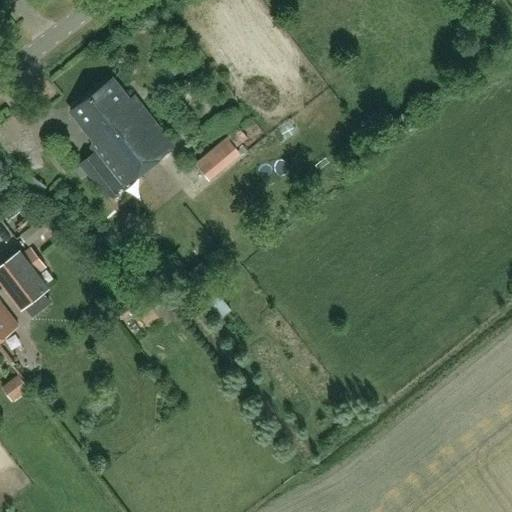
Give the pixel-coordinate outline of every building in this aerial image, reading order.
[(106,199),(173,146),(133,96),(128,100),(112,79),(70,112),(93,140),(90,148),(94,154),(79,165),(106,199)] [(197,155),(210,170),(241,144),(228,129),(197,155)] [(21,134),(8,142),(20,160),(33,151),(21,134)] [(46,267),(32,248),(18,258),(32,277),(46,267)] [(51,302),(14,253),(0,263),(0,274),(32,317),(51,302)] [(0,337),(17,324),(0,301),(0,337)] [(16,394),(32,380),(20,367),(4,381),(16,394)]
